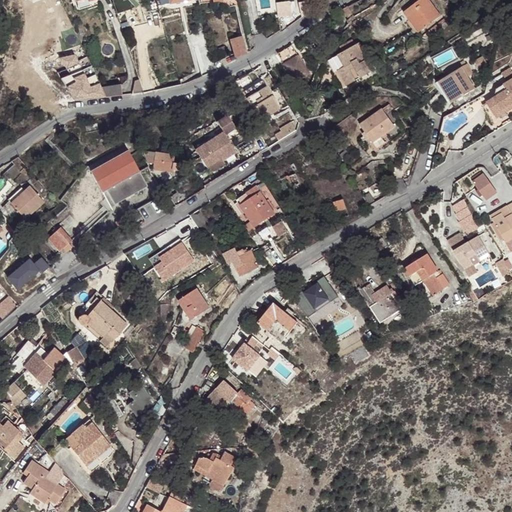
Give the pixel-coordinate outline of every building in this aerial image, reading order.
[(72,0),(68,0),(73,13),(73,14),(75,14),(77,15),(97,8),(96,2),(86,5),(85,1),(74,4),(72,0)] [(166,0),(168,12),(183,10),(181,3),(187,1),(187,0),(166,0)] [(423,0),(420,0),(401,15),(415,35),(437,18),(423,0)] [(299,19),(307,14),(306,3),(296,6),(299,19)] [(358,33),(353,24),(349,26),(354,35),(358,33)] [(233,59),(243,56),(239,39),(236,40),(228,42),(233,59)] [(336,50),(340,56),(353,48),(351,46),(349,42),(336,50)] [(353,48),(340,56),(324,65),(338,90),(371,72),(357,46),(353,48)] [(288,48),(274,57),(281,67),(291,85),(305,76),(295,59),(288,48)] [(73,102),(103,100),(99,90),(93,77),(84,81),(72,57),(56,58),(68,78),(59,82),(73,102)] [(464,66),(440,81),(453,102),(471,91),(462,74),(467,71),(464,66)] [(490,101),(484,105),(491,117),(504,109),(506,113),(511,109),(511,79),(493,91),(490,101)] [(453,102),(440,81),(435,83),(448,104),(453,102)] [(259,83),(240,95),(258,124),(277,112),(259,83)] [(119,87),(99,90),(103,100),(120,98),(119,87)] [(178,118),(174,105),(163,109),(168,121),(178,118)] [(491,117),(484,105),(479,107),(487,119),(491,117)] [(386,106),(379,111),(382,115),(389,110),(386,106)] [(504,109),(491,117),(494,121),(506,113),(504,109)] [(382,115),(379,111),(357,127),(369,145),(392,129),(382,115)] [(191,154),(203,171),(218,161),(219,163),(232,155),(222,138),(232,131),(224,118),(213,124),(220,135),(191,154)] [(272,137),(276,143),(293,133),(288,124),(277,131),(278,133),(272,137)] [(334,160),(336,164),(346,157),(343,153),(334,160)] [(144,163),(152,163),(151,172),(170,174),(170,171),(177,172),(178,165),(171,164),(172,157),(152,154),(139,154),(144,163)] [(114,207),(145,188),(127,156),(91,177),(102,196),(105,194),(114,207)] [(218,161),(203,171),(207,178),(223,168),(219,163),(218,161)] [(293,175),(279,181),(283,191),(298,185),(293,175)] [(482,203),(493,197),(482,177),(471,184),(482,203)] [(22,193),(8,206),(22,221),(41,204),(28,188),(22,193)] [(5,202),(8,206),(22,193),(19,189),(5,202)] [(270,212),(266,206),(254,189),(233,203),(252,229),(272,216),(270,212)] [(175,195),(168,199),(171,205),(178,201),(175,195)] [(367,197),(360,201),(367,211),(373,207),(367,197)] [(340,202),(331,205),(334,214),(343,211),(340,202)] [(498,215),(488,221),(502,245),(511,239),(511,205),(511,203),(503,208),(509,219),(502,223),(498,215)] [(503,208),(496,212),(498,215),(502,223),(509,219),(503,208)] [(186,218),(187,219),(196,231),(204,225),(196,211),(186,218)] [(486,218),(488,221),(498,215),(496,212),(486,218)] [(123,217),(112,224),(116,230),(126,222),(123,217)] [(272,226),(278,235),(287,230),(281,220),(272,226)] [(58,228),(46,240),(57,253),(61,250),(66,245),(70,242),(58,228)] [(475,238),(450,254),(466,278),(474,273),(466,261),(473,257),(477,263),(487,257),(475,238)] [(379,239),(371,244),(376,253),(384,248),(379,239)] [(511,247),(511,239),(502,245),(506,251),(511,247)] [(13,240),(8,246),(15,252),(20,247),(13,240)] [(66,245),(61,250),(64,254),(70,249),(66,245)] [(191,263),(180,245),(170,251),(157,260),(160,264),(152,270),(161,283),(191,263)] [(167,247),(146,261),(152,270),(160,264),(157,260),(170,251),(167,247)] [(233,250),(221,256),(226,265),(230,263),(237,278),(256,268),(249,253),(242,256),(240,251),(234,254),(233,250)] [(262,259),(271,271),(284,263),(275,251),(262,259)] [(411,288),(420,283),(421,282),(430,297),(445,288),(439,277),(437,278),(424,257),(401,271),(411,288)] [(47,269),(38,259),(31,266),(39,275),(47,269)] [(495,264),(503,277),(511,273),(502,260),(495,264)] [(299,293),(290,299),(305,320),(314,314),(312,310),(333,295),(320,278),(313,283),(314,285),(300,295),(299,293)] [(421,282),(420,283),(429,298),(430,297),(421,282)] [(364,288),(356,293),(378,325),(398,311),(391,300),(394,298),(391,293),(375,304),(371,297),(372,296),(368,289),(366,290),(364,288)] [(194,291),(176,303),(189,322),(207,310),(194,291)] [(333,295),(312,310),(314,314),(335,298),(333,295)] [(0,315),(12,305),(7,298),(0,303),(0,315)] [(79,327),(80,328),(82,328),(83,327),(85,326),(86,325),(101,339),(104,335),(112,341),(124,326),(94,299),(76,318),(76,319),(75,320),(75,321),(75,322),(75,323),(75,325),(76,326),(77,327),(78,327),(79,327)] [(271,304),(255,325),(278,344),(295,324),(271,304)] [(82,328),(80,328),(105,349),(112,341),(104,335),(101,339),(86,325),(85,326),(83,327),(82,328)] [(195,329),(183,350),(190,355),(203,333),(195,329)] [(63,369),(67,364),(60,357),(51,349),(45,355),(38,349),(37,351),(26,342),(14,356),(17,358),(8,368),(18,377),(24,371),(41,387),(59,366),(63,369)] [(242,347),(229,361),(244,374),(256,359),(242,347)] [(69,351),(78,365),(82,363),(73,348),(69,351)] [(69,351),(64,354),(69,362),(73,368),(78,365),(69,351)] [(69,362),(64,354),(60,357),(67,364),(69,362)] [(138,368),(133,361),(127,366),(132,372),(138,368)] [(12,380),(3,389),(17,404),(26,395),(12,380)] [(234,394),(222,382),(203,403),(213,413),(218,410),(234,394)] [(139,386),(126,395),(131,402),(125,406),(134,418),(151,407),(147,401),(149,400),(139,386)] [(238,392),(226,404),(233,411),(241,419),(252,407),(247,402),(248,401),(238,392)] [(94,404),(88,394),(80,403),(88,410),(94,404)] [(109,396),(101,401),(113,420),(120,416),(112,401),(115,400),(113,397),(110,398),(109,396)] [(43,419),(49,423),(66,404),(61,399),(43,419)] [(233,411),(226,404),(219,411),(226,418),(233,411)] [(0,420),(0,428),(5,423),(12,428),(14,426),(3,417),(0,420)] [(62,441),(70,451),(81,465),(93,456),(95,459),(109,447),(88,421),(62,441)] [(5,423),(0,428),(0,443),(4,447),(1,451),(12,460),(22,449),(16,444),(21,437),(12,428),(5,423)] [(244,448),(243,460),(251,461),(253,448),(244,448)] [(81,465),(70,451),(67,454),(81,470),(84,468),(81,465)] [(195,460),(191,469),(195,471),(197,468),(204,472),(201,477),(209,481),(220,487),(233,465),(230,462),(231,459),(220,454),(218,457),(215,455),(210,454),(209,456),(206,461),(203,459),(195,460)] [(81,465),(84,468),(95,459),(93,456),(81,465)] [(27,473),(25,476),(21,483),(30,489),(27,493),(43,504),(46,500),(53,504),(62,491),(55,486),(54,488),(42,480),(46,473),(29,461),(23,470),(27,473)] [(195,471),(191,469),(190,471),(201,477),(204,472),(197,468),(195,471)] [(158,478),(150,474),(143,488),(157,494),(161,485),(158,478)] [(220,487),(209,481),(205,488),(216,494),(220,487)] [(169,492),(166,498),(178,503),(180,498),(169,492)] [(178,503),(166,498),(159,511),(158,511),(157,511),(156,511),(144,505),(140,511),(181,511),(184,507),(178,503)]
